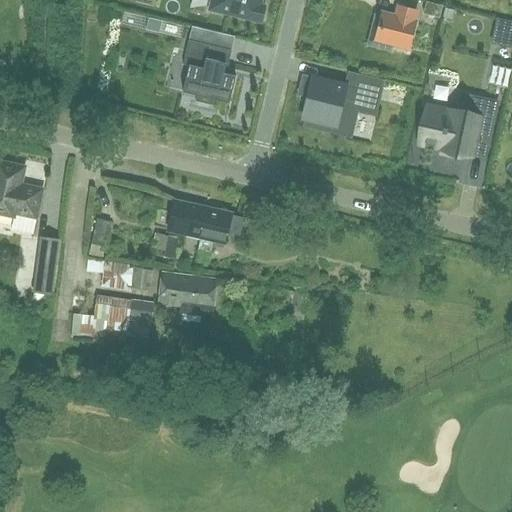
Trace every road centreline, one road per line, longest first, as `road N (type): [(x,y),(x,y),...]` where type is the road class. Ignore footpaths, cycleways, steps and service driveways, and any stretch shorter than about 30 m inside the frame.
road 1 (residential): [(511,238),(253,176)]
road 2 (residential): [(253,176),(0,121)]
road 3 (residential): [(295,0),(253,176)]
